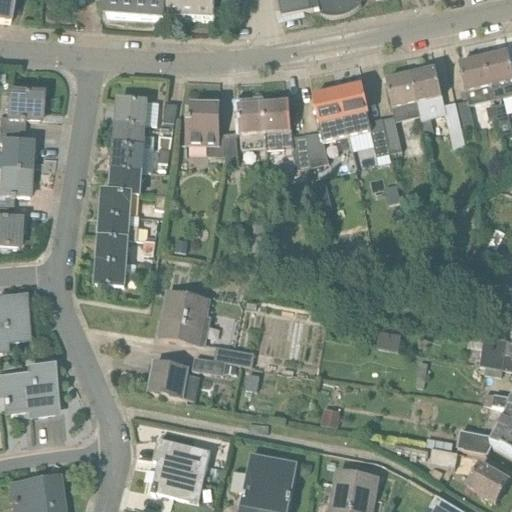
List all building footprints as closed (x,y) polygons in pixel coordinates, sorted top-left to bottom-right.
[(0,0),(0,24),(10,26),(14,0),(0,0)] [(108,0),(108,20),(165,23),(166,0),(108,0)] [(166,0),(165,23),(215,26),(216,0),(166,0)] [(276,0),(281,18),(281,19),(281,21),(284,21),(284,20),(314,14),(319,12),(320,18),(323,20),(327,20),(330,21),(333,21),(336,21),(340,21),(343,20),(346,19),(349,18),(352,16),(355,15),(358,13),(360,11),(361,9),(360,3),(372,0),(276,0)] [(511,70),(509,56),(483,62),(493,103),(511,98),(511,70)] [(493,103),(483,62),(459,68),(467,105),(456,107),(462,137),(475,133),(469,109),(493,103)] [(420,119),(421,125),(424,139),(433,137),(430,124),(446,120),(453,153),(466,150),(462,137),(456,107),(444,110),(436,73),(410,79),(419,119),(420,119)] [(386,84),(396,124),(383,127),(390,158),(402,156),(395,125),(419,119),(410,79),(386,84)] [(369,118),(363,90),(350,93),(349,89),(339,92),(340,95),(337,95),(344,123),(348,141),(370,136),(372,136),(369,127),(367,118),(369,118)] [(348,141),(344,123),(337,95),(335,96),(334,93),(324,95),(325,98),(312,101),(319,129),(321,137),(306,139),(310,172),(311,172),(311,171),(328,169),(323,147),(348,141)] [(0,121),(0,134),(24,136),(25,124),(40,125),(41,98),(9,96),(8,122),(0,121)] [(144,130),(146,106),(118,104),(116,127),(144,130)] [(292,141),(289,106),(263,108),(266,148),(266,152),(267,154),(293,153),(295,174),(310,172),(306,139),(292,141)] [(511,134),(506,106),(494,109),(497,122),(502,143),(511,139),(511,134)] [(174,127),(177,108),(165,107),(163,126),(174,127)] [(266,148),(263,108),(238,110),(240,138),(242,154),(266,152),(266,148)] [(191,123),(187,123),(187,148),(207,149),(207,161),(225,161),(226,167),(239,166),(236,137),(219,139),(219,109),(191,109),(191,123)] [(489,124),(497,122),(494,109),(486,111),(489,124)] [(390,158),(383,127),(382,124),(369,127),(372,136),(370,136),(375,162),(390,158)] [(144,130),(116,127),(114,150),(143,152),(144,130)] [(0,146),(3,147),(2,172),(30,174),(31,148),(23,148),(24,136),(0,134),(0,146)] [(160,141),(159,153),(170,154),(172,142),(160,141)] [(143,152),(114,150),(112,173),(141,176),(141,175),(143,152)] [(170,154),(159,153),(158,166),(168,167),(170,154)] [(2,172),(2,173),(0,172),(0,210),(13,212),(14,200),(28,201),(30,174),(2,172)] [(112,173),(111,196),(110,196),(131,198),(139,198),(149,198),(151,176),(141,175),(141,176),(112,173)] [(170,187),(159,186),(157,199),(168,200),(170,187)] [(110,196),(111,196),(103,195),(101,219),(129,221),(131,198),(110,196)] [(168,200),(157,199),(155,213),(166,214),(168,200)] [(0,250),(18,251),(20,224),(12,224),(13,212),(0,210),(0,250)] [(129,221),(101,219),(99,241),(128,243),(129,221)] [(253,235),(264,235),(263,224),(252,224),(253,235)] [(495,234),(483,259),(491,264),(504,238),(495,234)] [(255,265),(266,264),(265,239),(254,240),(255,265)] [(127,243),(99,241),(97,265),(125,267),(127,243)] [(172,241),(170,254),(184,256),(186,243),(172,241)] [(153,258),(155,246),(144,245),(143,258),(153,258)] [(287,265),(271,262),(269,274),(284,278),(287,265)] [(97,265),(95,288),(124,290),(125,267),(97,265)] [(306,278),(317,280),(319,272),(308,270),(306,278)] [(393,291),(409,290),(408,271),(391,272),(393,291)] [(138,292),(148,292),(150,278),(139,278),(138,292)] [(375,291),(360,289),(359,300),(373,303),(375,291)] [(159,340),(159,341),(200,349),(209,305),(168,298),(164,315),(168,316),(163,340),(159,340)] [(0,342),(5,342),(5,345),(25,344),(22,302),(0,303),(0,342)] [(484,342),(484,343),(511,347),(511,332),(489,329),(487,341),(484,342)] [(397,355),(400,342),(380,338),(378,352),(397,355)] [(511,347),(484,343),(480,371),(485,372),(484,378),(502,381),(503,375),(511,376),(511,347)] [(216,351),(213,365),(226,367),(252,371),(254,357),(216,351)] [(226,367),(213,365),(195,362),(192,375),(223,380),(226,367)] [(427,366),(419,365),(416,390),(424,391),(427,366)] [(148,396),(182,402),(188,373),(154,366),(148,396)] [(225,376),(234,377),(236,370),(226,368),(225,376)] [(54,419),(50,371),(31,373),(31,379),(4,382),(7,416),(30,414),(31,421),(54,419)] [(273,400),(274,395),(278,376),(261,373),(259,379),(248,377),(244,394),(273,400)] [(484,409),(510,414),(511,414),(511,402),(511,403),(486,398),(484,409)] [(322,412),(319,428),(335,431),(337,415),(322,412)] [(463,454),(463,455),(487,459),(492,451),(511,461),(511,414),(510,414),(495,442),(460,435),(457,453),(463,454)] [(155,499),(156,497),(189,504),(195,478),(205,480),(210,457),(158,445),(153,466),(159,467),(154,489),(153,488),(151,498),(155,499)] [(408,463),(416,465),(416,459),(426,461),(427,452),(393,447),(392,456),(409,458),(408,463)] [(432,453),(429,467),(455,472),(458,457),(432,453)] [(277,511),(278,509),(289,511),(298,469),(251,460),(240,511),(277,511)] [(299,465),(297,478),(304,479),(311,475),(312,468),(299,465)] [(480,467),(467,490),(496,507),(509,484),(480,467)] [(219,483),(221,473),(212,471),(210,480),(219,483)] [(434,472),(430,480),(437,484),(442,476),(434,472)] [(330,511),(372,511),(378,484),(337,476),(330,511)] [(30,487),(11,490),(14,511),(62,511),(58,483),(40,485),(41,487),(30,488),(30,487)] [(457,511),(436,499),(429,511),(430,511),(457,511)]
